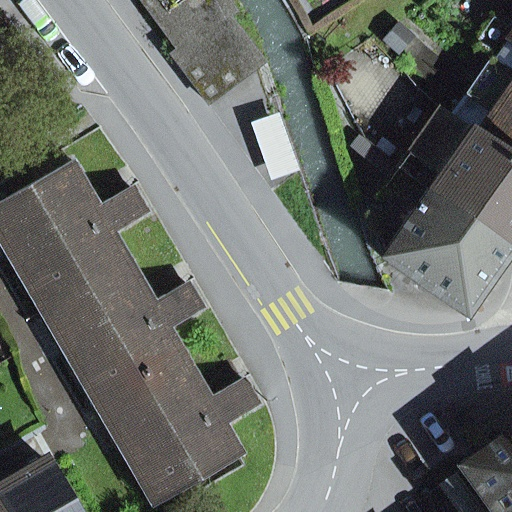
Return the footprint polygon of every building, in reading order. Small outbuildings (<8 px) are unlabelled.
[(140,0),(177,50),(171,55),(208,104),(263,63),(226,14),(232,10),(226,0),(140,0)] [(511,34),(494,60),(511,72),(511,34)] [(511,160),(511,72),(494,60),(453,118),(511,160)] [(398,169),(508,248),(511,242),(511,160),(453,118),(440,110),(398,169)] [(284,113),(254,122),(271,182),(301,174),(284,113)] [(258,407),(242,380),(208,400),(194,376),(188,366),(168,330),(202,311),(186,284),(152,303),(140,282),(132,269),(112,234),(146,215),(131,188),(97,207),(85,188),(83,186),(71,164),(42,180),(0,205),(0,219),(49,304),(51,307),(105,400),(107,403),(160,496),(162,499),(240,454),(223,426),(258,407)] [(383,258),(463,313),(508,248),(398,169),(371,209),(386,254),(383,258)] [(0,242),(39,310),(49,304),(0,219),(0,242)] [(41,313),(94,406),(105,400),(51,307),(41,313)] [(96,409),(150,502),(160,496),(107,403),(96,409)] [(495,511),(511,511),(511,433),(464,468),(495,511)] [(72,511),(45,465),(0,490),(0,501),(6,511),(72,511)]
